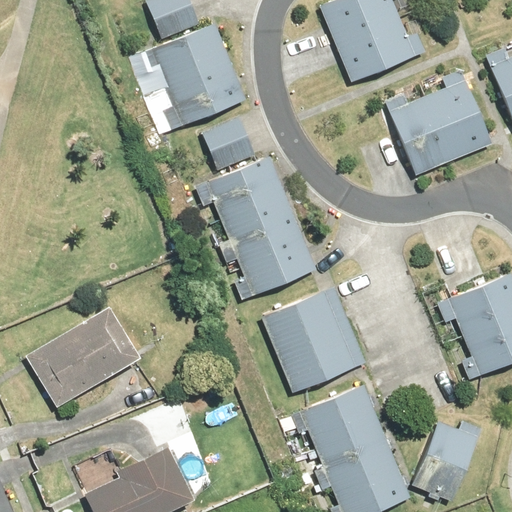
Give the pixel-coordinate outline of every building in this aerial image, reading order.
[(188,0),(143,0),(158,35),(197,20),(188,0)] [(328,0),(318,4),(349,81),(423,51),(415,31),(405,34),(391,0),(328,0)] [(243,99),(213,21),(137,50),(146,73),(159,68),(173,106),(162,111),(168,128),(243,99)] [(511,128),(511,54),(509,56),(505,47),(482,56),(511,129),(511,128)] [(402,92),(382,100),(412,171),(492,138),(462,67),(439,76),(443,85),(406,101),(402,92)] [(237,114),(199,130),(215,168),(253,152),(237,114)] [(315,270),(267,154),(193,184),(201,204),(211,200),(227,239),(216,243),(224,262),(235,257),(242,275),(230,280),(239,301),(315,270)] [(511,360),(511,279),(509,271),(435,301),(444,322),(455,317),(470,355),(460,359),(468,379),(511,360)] [(334,285),(259,314),(290,392),(365,362),(334,285)] [(22,352),(54,406),(138,357),(106,303),(22,352)] [(366,394),(362,384),(288,414),(295,431),(305,427),(321,466),(311,470),(319,489),(329,485),(337,503),(326,508),(327,511),(374,511),(409,498),(404,485),(408,483),(404,472),(399,474),(388,447),(392,445),(388,435),(384,437),(370,404),(376,402),(372,392),(366,394)] [(456,427),(434,419),(410,485),(453,500),(480,427),(459,419),(456,427)] [(73,490),(83,511),(164,511),(190,500),(164,447),(73,490)]
